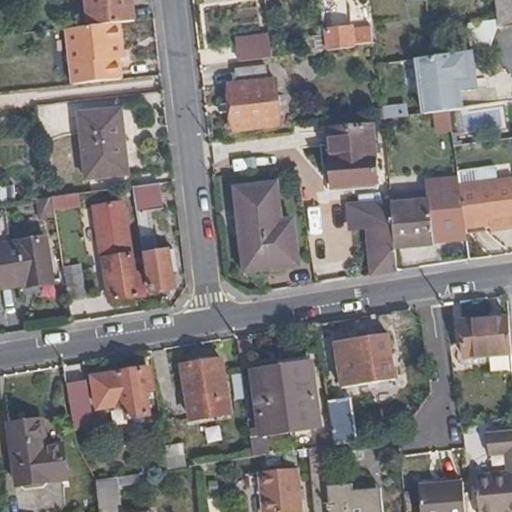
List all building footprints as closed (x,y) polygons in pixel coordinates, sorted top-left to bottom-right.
[(120,23),(134,21),(131,0),(85,0),(89,26),(90,26),(120,23)] [(511,0),(495,0),(495,3),(497,17),(498,27),(511,23),(511,22),(511,0)] [(498,27),(497,17),(487,19),(467,21),(471,51),(474,50),(489,48),(489,47),(489,40),(493,33),(498,27)] [(124,58),(120,23),(90,26),(89,26),(66,29),(72,84),(122,79),(120,59),(124,58)] [(326,30),(328,50),(355,47),(355,44),(377,41),(376,30),(372,30),(372,28),(353,30),(353,27),(326,30)] [(238,40),(241,62),(272,57),(269,35),(238,40)] [(435,111),(450,109),(462,107),(459,90),(466,89),(464,79),(472,78),(468,63),(476,62),(474,50),(471,51),(447,55),(415,60),(425,113),(435,111)] [(479,61),(476,62),(468,63),(472,78),(486,76),(479,61)] [(268,80),(265,64),(233,68),(234,83),(228,84),(232,111),(228,112),(229,127),(233,127),(234,129),(280,124),(275,80),(268,80)] [(383,110),(384,119),(406,115),(405,105),(383,108),(383,110)] [(86,178),(128,173),(124,141),(123,141),(119,108),(79,112),(86,178)] [(435,111),(438,131),(453,130),(450,109),(435,111)] [(326,128),(329,160),(372,155),(369,123),(326,128)] [(372,155),(329,160),(332,184),(375,180),(372,155)] [(511,178),(460,186),(466,230),(489,226),(499,225),(500,231),(511,229),(511,178)] [(155,194),(153,183),(133,185),(137,211),(151,209),(163,208),(161,193),(155,194)] [(245,268),(294,262),(288,217),(279,218),(273,183),(236,188),(245,268)] [(55,196),(56,208),(82,205),(80,193),(55,196)] [(45,197),(35,199),(38,218),(58,216),(56,208),(55,196),(45,197)] [(108,272),(114,271),(112,259),(134,255),(125,202),(98,206),(108,272)] [(370,275),(396,271),(394,248),(391,205),(391,203),(349,209),(352,233),(372,230),(374,254),(368,255),(370,275)] [(391,205),(394,248),(433,245),(430,203),(391,205)] [(151,209),(137,211),(142,238),(156,235),(151,209)] [(142,238),(144,254),(147,254),(153,291),(176,288),(170,251),(159,252),(156,235),(142,238)] [(47,238),(0,245),(0,283),(1,288),(30,283),(31,286),(55,281),(47,238)] [(112,259),(114,271),(115,278),(109,280),(112,301),(147,295),(144,275),(137,275),(134,255),(112,259)] [(66,269),(71,301),(88,299),(83,267),(66,269)] [(466,356),(511,351),(511,348),(509,315),(463,320),(466,356)] [(342,389),(398,380),(390,334),(371,337),(334,343),(342,389)] [(235,416),(225,358),(179,364),(189,424),(235,416)] [(250,370),(257,423),(260,439),(269,438),(326,430),(316,361),(250,370)] [(63,365),(48,367),(55,404),(69,402),(67,385),(63,365)] [(124,395),(127,405),(129,416),(148,413),(146,391),(152,390),(148,368),(114,374),(118,396),(124,395)] [(98,409),(127,405),(124,395),(118,396),(114,374),(93,378),(98,409)] [(67,385),(69,402),(74,428),(92,426),(86,382),(67,385)] [(352,398),(330,402),(334,433),(336,446),(359,444),(352,398)] [(18,487),(68,480),(63,446),(45,448),(41,422),(10,426),(18,487)] [(254,457),(271,455),(269,438),(260,439),(257,423),(249,424),(254,457)] [(511,511),(511,431),(488,434),(490,458),(506,457),(507,472),(476,475),(479,511),(511,511)] [(317,436),(319,449),(336,446),(334,433),(317,436)] [(182,442),(165,445),(166,452),(167,457),(184,455),(182,442)] [(310,450),(314,511),(385,511),(383,490),(355,492),(355,485),(340,486),(336,446),(319,449),(310,450)] [(144,462),(145,473),(169,469),(167,457),(166,452),(154,454),(154,460),(144,462)] [(167,457),(169,469),(187,466),(184,455),(167,457)] [(304,511),(301,469),(258,473),(262,511),(304,511)] [(141,474),(119,477),(120,483),(142,480),(141,474)] [(116,477),(96,480),(98,511),(115,511),(119,511),(116,477)] [(467,511),(464,481),(420,485),(422,511),(467,511)]
